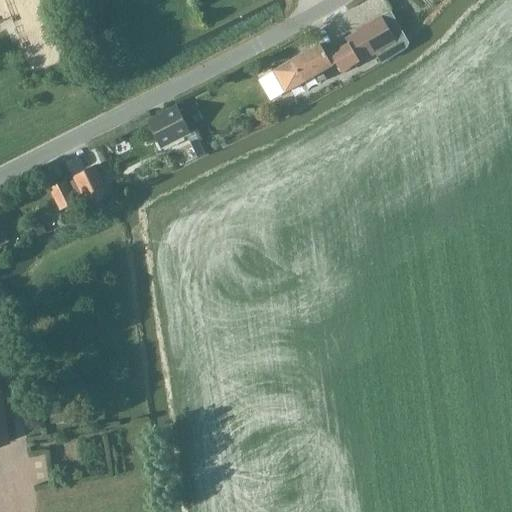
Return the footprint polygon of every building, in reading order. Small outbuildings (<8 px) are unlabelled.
[(7,0),(10,18),(35,14),(33,0),(7,0)] [(342,73),(396,42),(381,16),(357,30),(358,31),(346,38),(349,44),(327,56),(320,44),(290,61),(273,71),(285,92),(302,82),(314,75),(319,83),(326,79),(322,71),(336,63),(342,73)] [(146,65),(215,34),(210,23),(141,54),(146,65)] [(96,82),(119,78),(116,66),(94,70),(96,82)] [(183,118),(178,121),(172,109),(147,121),(161,148),(190,133),(183,118)] [(197,139),(190,143),(195,152),(202,148),(197,139)] [(85,205),(109,193),(95,166),(72,177),(85,205)] [(48,189),(59,211),(76,203),(65,181),(48,189)] [(0,257),(0,244),(8,241),(0,222),(0,263),(2,263),(0,257)] [(0,443),(10,442),(0,381),(0,443)]
